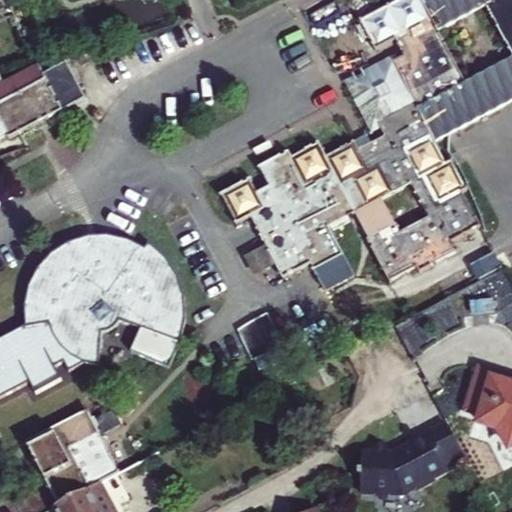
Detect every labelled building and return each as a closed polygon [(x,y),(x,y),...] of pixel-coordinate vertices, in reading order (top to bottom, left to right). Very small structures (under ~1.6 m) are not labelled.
[(511,0),(400,0),(358,23),(374,53),(393,43),(401,58),(395,61),(392,56),(358,74),(361,79),(354,82),(352,77),(342,82),(370,135),(377,131),(382,140),(355,154),(350,146),(323,160),(314,145),(287,159),(284,154),(255,169),(265,189),(254,195),(247,181),(217,197),(233,226),(246,219),(261,246),(279,282),(306,267),(326,304),(357,288),(327,231),(408,189),(426,222),(400,236),(396,228),(364,245),(387,286),(415,272),(418,276),(460,254),(455,245),(483,230),(464,194),(472,190),(456,160),(447,164),(437,145),(511,105),(511,0)] [(0,145),(59,112),(33,66),(0,84),(0,145)] [(139,325),(131,351),(171,363),(182,338),(183,332),(185,325),(185,318),(185,312),(185,306),(184,299),(183,293),(181,286),(179,280),(176,275),(172,269),(169,264),(165,258),(160,254),(155,249),(150,245),(146,251),(136,245),(126,241),(115,239),(104,238),(93,238),(82,240),(71,244),(62,250),(53,256),(45,264),(38,274),(33,283),(29,294),(27,305),(27,316),(28,327),(51,323),(53,332),(57,340),(62,347),(68,353),(75,358),(83,362),(91,365),(100,366),(101,328),(106,328),(110,327),(114,326),(117,323),(119,319),(139,325)] [(511,445),(511,384),(511,383),(511,376),(480,365),(465,407),(481,413),(478,420),(498,427),(509,448),(511,445)] [(22,446),(56,510),(92,491),(72,453),(96,440),(83,414),(22,446)] [(450,429),(433,438),(447,465),(464,456),(450,429)] [(372,456),(365,456),(365,471),(361,471),(361,485),(365,485),(365,500),(380,500),(380,502),(393,502),(393,500),(406,500),(420,494),(421,497),(440,487),(439,486),(454,478),(447,465),(433,438),(432,437),(409,449),(410,451),(396,459),(390,459),(390,447),(372,447),(372,456)] [(150,481),(141,464),(92,491),(56,510),(57,511),(101,511),(100,507),(150,481)]
